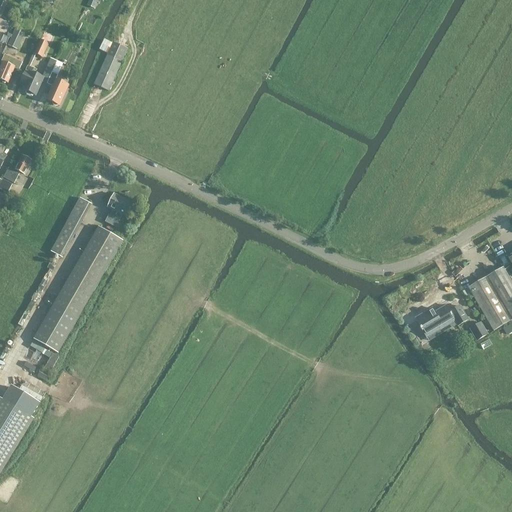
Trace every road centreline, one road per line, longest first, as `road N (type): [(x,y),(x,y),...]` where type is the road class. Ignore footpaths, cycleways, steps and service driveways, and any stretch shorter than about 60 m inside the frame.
road 1 (unclassified): [(511,209),(419,260),(366,269),(0,105)]
road 2 (track): [(78,138),(93,104),(122,84),(143,0)]
